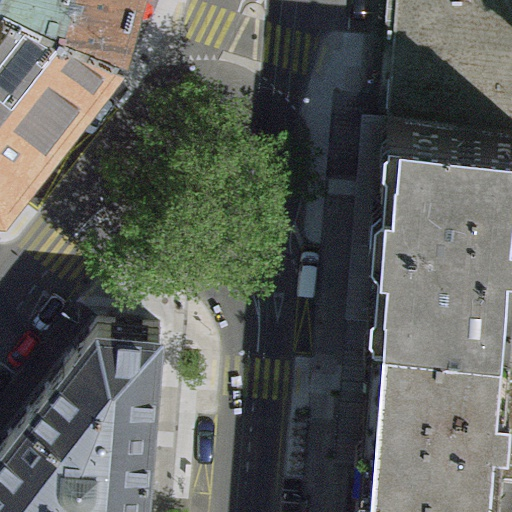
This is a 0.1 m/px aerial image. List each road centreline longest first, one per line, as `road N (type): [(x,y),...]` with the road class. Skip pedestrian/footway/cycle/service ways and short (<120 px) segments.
road 1 (residential): [(247,511),(259,296),(237,257)]
road 2 (residential): [(240,100),(182,92),(132,122),(117,148),(117,207)]
road 3 (residential): [(237,257),(280,213),(287,181),(266,120),(240,100)]
road 4 (residential): [(117,207),(0,321)]
road 5 (residential): [(117,207),(153,252),(209,265),(237,257)]
